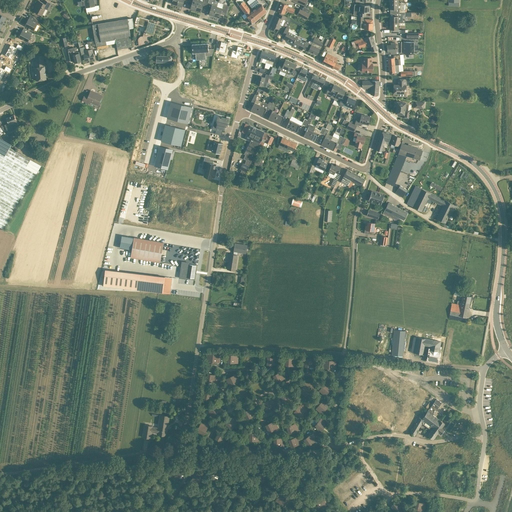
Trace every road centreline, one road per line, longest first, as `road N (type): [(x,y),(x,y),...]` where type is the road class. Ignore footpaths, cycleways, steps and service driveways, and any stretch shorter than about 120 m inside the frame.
road 1 (unclassified): [(131,511),(186,425),(237,111)]
road 2 (tertiary): [(497,298),(503,225),(489,179),(379,110)]
road 3 (tertiary): [(0,110),(175,37)]
road 4 (track): [(344,353),(355,220),(369,176)]
road 5 (track): [(0,466),(170,453)]
road 6 (track): [(503,240),(436,224),(369,176)]
road 7 (track): [(344,353),(197,344)]
road 8 (residential): [(366,171),(237,111)]
road 9 (track): [(484,369),(344,353)]
road 10 (tertiary): [(379,110),(338,76),(259,41)]
